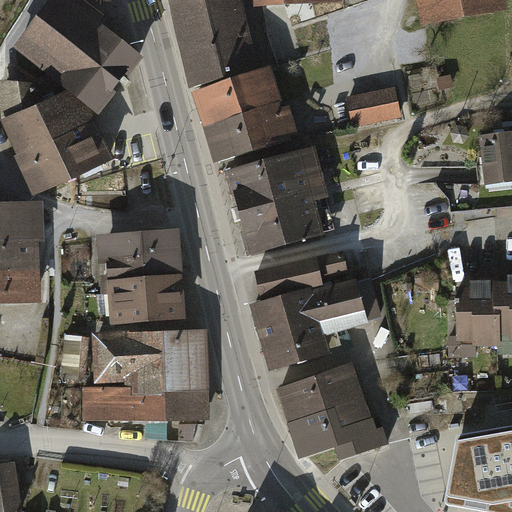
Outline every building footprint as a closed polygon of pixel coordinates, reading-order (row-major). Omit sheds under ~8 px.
[(63,0),(53,0),(16,49),(71,92),(97,111),(139,57),(63,0)] [(167,0),(171,13),(205,4),(205,2),(210,0),(167,0)] [(242,0),(210,0),(205,2),(205,4),(171,13),(190,91),(259,72),(242,0)] [(254,0),(255,9),(343,4),(342,0),(254,0)] [(500,0),(424,0),(428,23),(502,10),(500,0)] [(191,96),(203,131),(280,104),(283,104),(271,69),(191,96)] [(40,88),(2,85),(6,122),(37,190),(110,159),(91,122),(97,111),(71,92),(43,107),(40,88)] [(396,88),(347,99),(354,130),(402,119),(396,88)] [(283,111),(280,104),(203,131),(214,166),(292,144),(291,138),(299,135),(290,108),(283,111)] [(511,131),(481,135),(486,186),(511,183),(511,131)] [(309,150),(228,169),(247,248),(327,229),(309,150)] [(46,207),(0,207),(0,303),(48,303),(46,207)] [(176,234),(113,238),(119,323),(183,318),(176,234)] [(357,281),(324,290),(321,281),(349,274),(344,254),(254,275),(261,305),(251,308),(269,375),(332,357),(327,339),(370,327),(368,323),(382,319),(372,280),(358,284),(357,281)] [(477,345),(499,345),(498,279),(474,280),(475,286),(462,287),(462,338),(477,338),(477,345)] [(511,279),(498,279),(499,345),(499,356),(511,356),(511,279)] [(208,334),(97,335),(97,419),(209,419),(208,334)] [(293,421),(296,428),(367,403),(352,363),(282,389),(293,421)] [(377,432),(367,403),(296,428),(306,456),(337,445),(343,463),(388,447),(384,437),(382,431),(377,432)] [(511,427),(452,438),(440,505),(482,511),(491,511),(511,508),(511,427)] [(24,511),(17,464),(0,466),(0,511),(24,511)]
